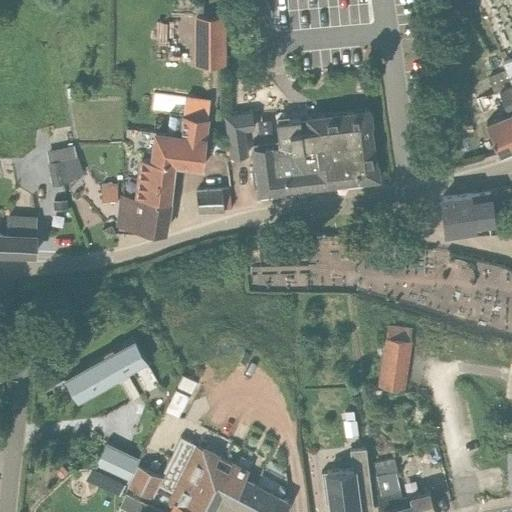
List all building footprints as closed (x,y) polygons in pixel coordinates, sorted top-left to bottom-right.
[(511,0),(479,0),(504,55),(502,56),(507,68),(511,79),(511,0)] [(193,14),(193,64),(225,62),(225,14),(193,14)] [(428,38),(428,52),(439,52),(438,37),(428,38)] [(499,152),(511,147),(511,79),(507,68),(488,76),(494,91),(499,90),(507,110),(485,119),(499,152)] [(205,146),(206,135),(210,102),(209,102),(211,79),(165,73),(162,98),(182,99),(180,114),(168,113),(166,129),(154,128),(153,131),(167,133),(163,160),(175,162),(175,163),(202,166),(205,146)] [(78,95),(77,85),(77,84),(69,85),(66,85),(67,96),(78,95)] [(278,142),(253,145),(259,192),(378,177),(370,108),(276,122),(278,142)] [(253,127),(251,112),(251,110),(225,113),(231,156),(247,154),(244,129),(253,127)] [(163,160),(167,133),(153,131),(150,157),(139,156),(134,195),(170,199),(175,163),(175,162),(163,160)] [(64,158),(68,182),(83,172),(78,155),(76,155),(64,158)] [(52,185),(68,182),(64,158),(47,161),(52,185)] [(118,198),(117,182),(101,183),(102,199),(118,198)] [(223,207),(222,187),(196,190),(198,209),(223,207)] [(229,187),(222,187),(223,207),(231,206),(229,187)] [(495,225),(491,191),(442,196),(446,232),(495,225)] [(170,199),(134,195),(123,194),(119,226),(165,231),(170,199)] [(67,208),(67,198),(53,199),(54,209),(67,208)] [(0,251),(35,252),(37,218),(8,216),(7,231),(0,230),(0,251)] [(107,239),(117,235),(112,225),(112,226),(111,225),(102,230),(107,239)] [(410,339),(412,326),(388,323),(386,336),(379,385),(405,389),(412,339),(410,339)] [(78,400),(148,361),(134,336),(64,375),(78,400)] [(197,381),(182,374),(175,388),(189,395),(197,381)] [(186,403),(189,395),(175,388),(171,395),(186,403)] [(164,409),(178,417),(186,403),(171,395),(164,409)] [(344,411),(345,420),(354,418),(353,410),(344,411)] [(343,420),(345,431),(357,430),(356,418),(354,418),(345,420),(343,420)] [(152,497),(159,484),(173,491),(169,501),(164,511),(209,511),(218,496),(248,511),(283,511),(288,503),(243,479),(247,471),(181,437),(161,475),(141,465),(131,486),(152,497)] [(107,443),(98,468),(132,480),(141,455),(107,443)] [(352,467),(321,471),(325,502),(330,501),(331,511),(350,511),(374,508),(366,446),(350,448),(352,467)] [(429,489),(402,496),(396,470),(398,470),(395,458),(376,462),(377,474),(381,494),(378,495),(382,508),(381,508),(381,511),(420,511),(421,511),(434,507),(429,489)] [(62,465),(55,471),(61,478),(68,473),(62,465)] [(161,511),(163,508),(125,491),(119,505),(134,511),(161,511)]
